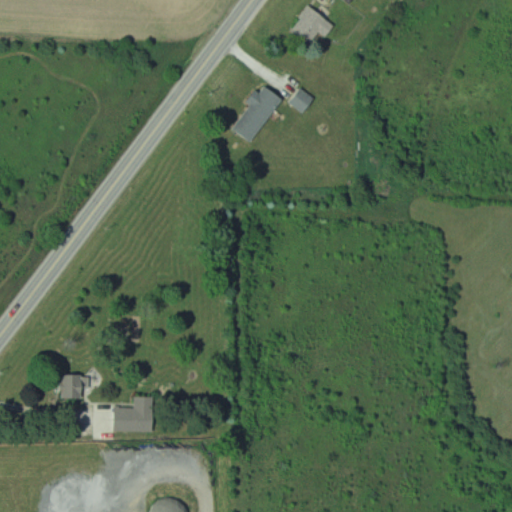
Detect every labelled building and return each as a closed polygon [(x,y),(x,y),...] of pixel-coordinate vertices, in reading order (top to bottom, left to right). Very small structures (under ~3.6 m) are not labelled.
[(337,26),(312,6),(293,29),(315,46),(323,35),(327,38),(337,26)] [(254,142),(285,97),(267,85),(262,92),(258,89),(249,102),(251,103),(234,128),(254,142)] [(317,98),(303,87),(291,101),(305,112),(317,98)] [(62,375),(62,398),(86,398),(86,375),(62,375)] [(156,432),(156,397),(136,397),(136,407),(116,407),(116,432),(156,432)]
